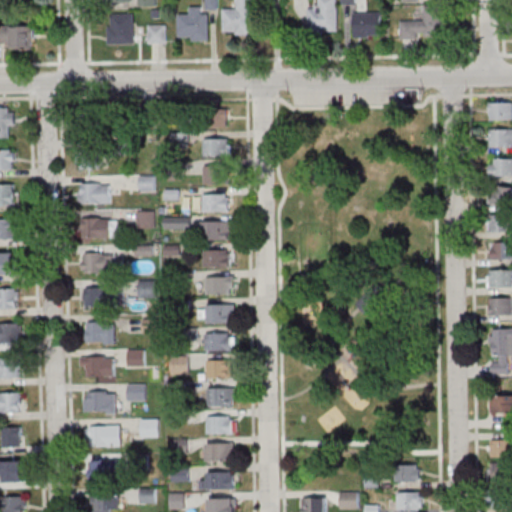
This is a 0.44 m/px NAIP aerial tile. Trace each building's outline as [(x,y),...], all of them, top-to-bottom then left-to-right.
[(218,0),(205,0),(206,6),(189,6),(189,14),(179,14),(179,40),(210,40),(210,9),(218,9),(218,0)] [(254,34),(253,0),(233,0),(234,7),(223,7),(223,34),(254,34)] [(338,0),(318,0),(319,5),(308,5),(308,31),(339,31),(338,0)] [(451,6),(424,6),(424,20),(401,20),(401,37),(451,38),(451,6)] [(382,11),(355,11),(355,36),(382,36),(382,11)] [(136,13),(110,13),(110,39),(136,39),(136,13)] [(4,25),(4,49),(34,49),(34,25),(4,25)] [(167,43),(167,25),(149,25),(149,43),(167,43)] [(511,102),(489,103),(489,121),(511,120),(511,102)] [(0,106),(0,137),(15,137),(15,107),(0,106)] [(228,126),(228,106),(204,106),(204,126),(228,126)] [(511,128),(490,129),(490,147),(511,146),(511,128)] [(204,138),(204,156),(231,156),(231,138),(204,138)] [(0,168),(15,169),(15,149),(0,149),(0,168)] [(78,151),(78,168),(99,168),(99,151),(78,151)] [(511,158),(490,158),(490,176),(511,175),(511,158)] [(223,184),(223,165),(205,165),(205,184),(223,184)] [(155,175),(140,175),(140,190),(155,190),(155,175)] [(0,204),(15,205),(15,184),(0,184),(0,204)] [(80,184),(80,204),(111,204),(111,184),(80,184)] [(490,204),(511,203),(511,185),(490,186),(490,204)] [(230,210),(230,193),(204,193),(204,210),(230,210)] [(156,210),(138,210),(138,227),(156,227),(156,210)] [(511,214),(489,215),(489,233),(511,232),(511,214)] [(169,216),(169,228),(193,228),(193,216),(169,216)] [(15,218),(0,218),(0,237),(15,238),(15,218)] [(119,238),(119,219),(83,219),(83,238),(119,238)] [(234,220),(207,220),(207,238),(234,238),(234,220)] [(511,259),(511,243),(492,243),(492,260),(511,259)] [(234,249),(205,249),(205,266),(234,266),(234,249)] [(0,273),(22,273),(22,253),(0,253),(0,273)] [(83,272),(114,272),(114,253),(83,253),(83,272)] [(511,270),(489,271),(489,288),(511,288),(511,270)] [(235,275),(207,275),(207,293),(235,293),(235,275)] [(155,296),(155,280),(139,280),(139,296),(155,296)] [(378,282),(385,288),(394,296),(373,319),(360,307),(357,304),(378,282)] [(86,307),(114,307),(114,287),(86,287),(86,307)] [(20,288),(0,288),(0,308),(20,308),(20,288)] [(511,316),(511,297),(490,298),(490,316),(511,316)] [(202,303),(202,322),(235,322),(235,303),(202,303)] [(159,332),(159,317),(143,317),(143,333),(159,332)] [(23,322),(0,321),(0,342),(23,343),(23,322)] [(116,343),(116,321),(87,321),(87,343),(116,343)] [(494,373),(510,373),(510,356),(511,355),(511,328),(492,329),(494,373)] [(234,332),(205,332),(205,350),(234,350),(234,332)] [(146,365),(146,348),(128,348),(128,365),(146,365)] [(190,373),(190,355),(172,355),(172,373),(190,373)] [(82,366),(86,366),(86,376),(115,376),(115,356),(82,356),(82,366)] [(0,357),(0,377),(21,378),(21,357),(0,357)] [(233,359),(207,359),(207,377),(233,377),(233,359)] [(147,400),(147,383),(129,383),(129,400),(147,400)] [(237,405),(237,387),(209,387),(209,405),(237,405)] [(25,391),(0,391),(0,411),(25,412),(25,391)] [(97,413),(117,413),(117,391),(97,391),(97,413)] [(494,414),(505,414),(505,428),(511,428),(511,394),(494,395),(494,414)] [(207,415),(207,433),(236,433),(236,415),(207,415)] [(142,436),(160,436),(160,418),(142,418),(142,436)] [(122,425),(89,425),(89,446),(122,446),(122,425)] [(23,426),(4,426),(4,447),(23,447),(23,426)] [(492,456),(511,456),(511,438),(492,439),(492,456)] [(235,442),(208,442),(208,460),(235,460),(235,442)] [(25,481),(25,461),(0,460),(0,475),(1,475),(1,481),(25,481)] [(91,460),(91,480),(122,480),(122,460),(91,460)] [(492,462),(492,482),(511,482),(511,462),(492,462)] [(397,465),(397,483),(422,483),(422,465),(397,465)] [(235,488),(235,471),(209,471),(209,479),(201,479),(201,488),(235,488)] [(157,502),(157,488),(141,488),(141,502),(157,502)] [(510,490),(489,490),(489,507),(510,507),(510,490)] [(185,492),(170,492),(170,508),(185,508),(185,492)] [(359,492),(341,492),(341,508),(359,508),(359,492)] [(398,492),(398,510),(424,510),(424,492),(398,492)] [(93,511),(120,511),(120,493),(94,493),(93,511)] [(8,496),(7,511),(27,511),(27,497),(8,496)] [(210,511),(236,511),(237,497),(210,497),(210,511)] [(302,511),(328,511),(328,497),(303,497),(302,511)]
